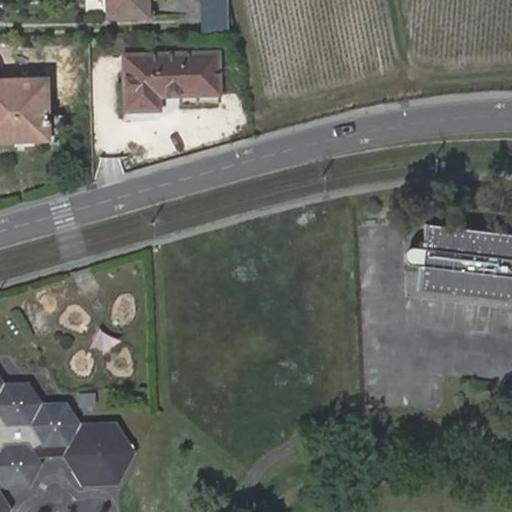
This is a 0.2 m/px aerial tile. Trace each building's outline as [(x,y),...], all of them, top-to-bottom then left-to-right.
[(108,0),(109,13),(146,12),(145,0),(108,0)] [(201,0),(202,24),(227,25),(226,0),(201,0)] [(135,72),(137,108),(160,107),(160,93),(220,92),(219,51),(125,52),(125,72),(135,72)] [(126,108),(137,108),(135,72),(125,72),(126,108)] [(16,132),(44,130),(41,78),(0,80),(0,136),(17,136),(16,132)] [(97,148),(109,149),(110,119),(98,119),(97,148)] [(511,231),(421,220),(418,245),(416,263),(413,287),(511,300),(511,231)] [(418,245),(409,244),(405,244),(404,245),(400,248),(399,251),(399,254),(400,257),(402,260),(406,262),(416,263),(418,245)] [(0,486),(1,487),(27,487),(39,464),(35,458),(60,457),(79,486),(115,484),(131,452),(112,422),(77,423),(65,401),(39,402),(27,382),(1,382),(0,380),(0,486)]
